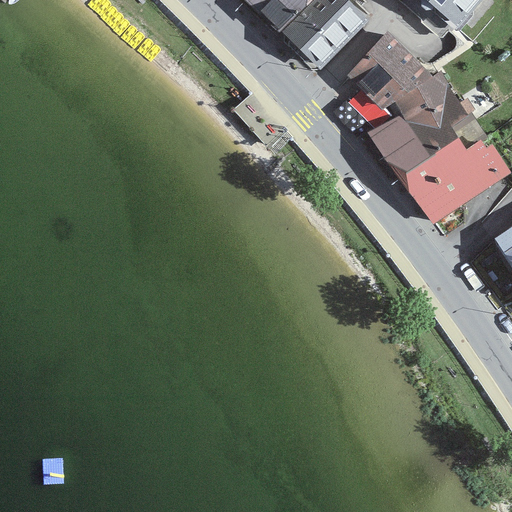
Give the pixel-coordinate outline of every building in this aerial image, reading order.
[(245,0),(285,34),(318,0),(245,0)] [(318,0),(285,34),(328,73),(374,20),(357,2),(358,0),(318,0)] [(494,0),(423,0),(463,35),(494,0)] [(407,115),(444,72),(394,31),(353,73),(386,109),(402,105),(407,115)] [(407,115),(375,134),(399,167),(478,117),(444,72),(407,115)] [(511,174),(511,163),(478,117),(399,167),(438,227),(511,174)] [(511,266),(511,229),(494,242),(511,266)]
